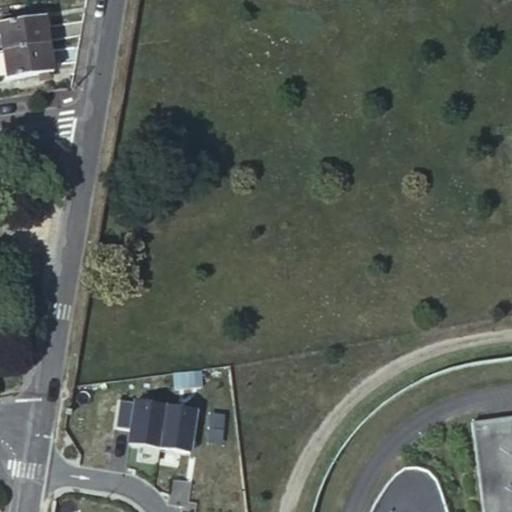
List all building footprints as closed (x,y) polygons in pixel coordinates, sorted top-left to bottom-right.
[(0,16),(0,20),(0,23),(38,17),(38,11),(0,16)] [(0,23),(4,50),(49,43),(45,16),(38,17),(0,23)] [(4,50),(7,77),(53,71),(49,43),(4,50)] [(165,406),(118,400),(114,429),(130,431),(128,444),(159,449),(165,406)] [(166,406),(165,406),(159,449),(189,454),(196,410),(185,409),(166,406)] [(511,511),(511,427),(473,433),(482,511),(511,511)]
